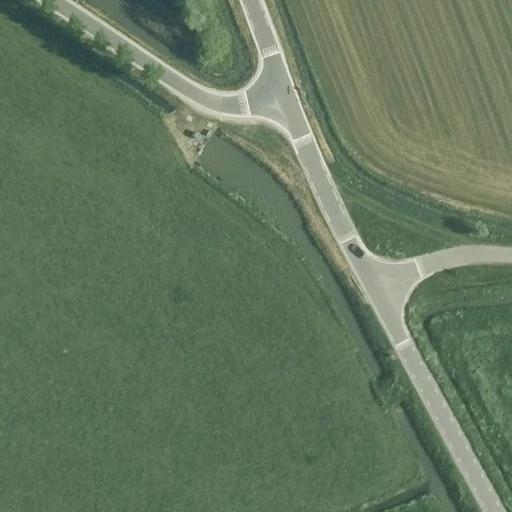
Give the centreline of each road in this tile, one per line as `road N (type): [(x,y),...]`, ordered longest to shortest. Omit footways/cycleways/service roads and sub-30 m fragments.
road 1 (unclassified): [(48,0),(223,106),(285,97)]
road 2 (unclassified): [(494,511),(369,282)]
road 3 (unclassified): [(369,282),(285,97)]
road 4 (unclassified): [(369,282),(445,258),(511,255)]
